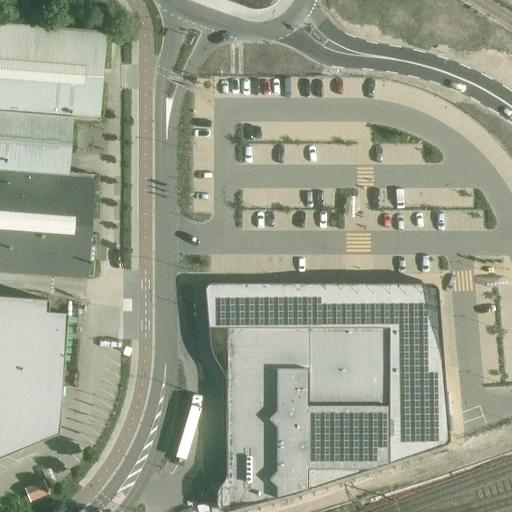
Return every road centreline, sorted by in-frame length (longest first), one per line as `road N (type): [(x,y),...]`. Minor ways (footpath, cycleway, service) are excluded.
road 1 (tertiary): [(135,473),(155,427),(166,358),(165,120)]
road 2 (secondary): [(363,56),(432,67),(511,107)]
